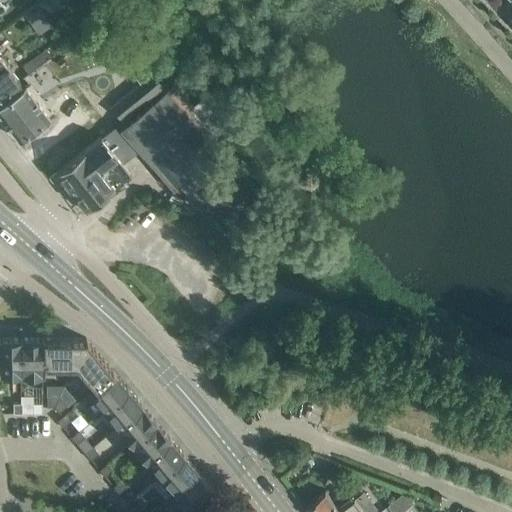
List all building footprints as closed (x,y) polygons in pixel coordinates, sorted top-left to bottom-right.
[(29,60),(23,65),(29,74),(54,56),(47,47),(40,52),(29,60)] [(139,81),(111,105),(123,119),(163,85),(151,71),(134,48),(130,48),(114,48),(120,67),(128,65),(139,81)] [(0,95),(5,92),(19,81),(0,55),(0,95)] [(25,84),(0,103),(0,114),(19,139),(49,116),(25,84)] [(72,160),(56,172),(86,210),(131,174),(124,165),(123,164),(140,150),(161,174),(174,189),(198,168),(209,181),(228,163),(224,158),(209,141),(217,134),(173,84),(165,91),(153,101),(120,129),(117,125),(102,137),(101,137),(84,150),(72,160)] [(0,369),(21,369),(21,337),(0,337),(0,369)] [(43,369),(43,360),(43,337),(21,337),(21,369),(43,369)] [(75,360),(87,337),(43,337),(43,360),(75,360)] [(115,371),(87,337),(75,360),(96,385),(89,391),(90,392),(115,371)] [(129,387),(115,371),(90,392),(104,408),(129,387)] [(118,425),(143,404),(129,387),(104,408),(118,425)] [(47,396),(47,406),(55,406),(59,396),(47,396)] [(68,405),(59,396),(55,406),(60,412),(68,405)] [(43,412),(43,406),(43,402),(34,402),(34,412),(43,412)] [(22,413),(22,403),(13,403),(13,413),(22,413)] [(132,441),(157,420),(143,404),(118,425),(132,441)] [(65,413),(58,419),(63,426),(71,420),(65,413)] [(146,457),(171,437),(157,420),(132,441),(146,457)] [(72,436),(77,443),(85,436),(79,429),(72,436)] [(160,474),(185,453),(171,437),(146,457),(160,474)] [(86,452),(91,459),(99,453),(93,446),(86,452)] [(174,490),(199,470),(185,453),(160,474),(174,490)] [(107,462),(100,469),(105,476),(113,469),(107,462)] [(199,470),(174,490),(188,508),(195,502),(200,508),(212,498),(207,492),(213,487),(199,470)] [(121,479),(114,485),(119,492),(127,486),(121,479)] [(130,489),(122,496),(128,503),(136,496),(130,489)] [(306,506),(311,511),(367,511),(356,497),(341,508),(326,490),(306,506)] [(382,510),(383,511),(402,511),(415,502),(406,491),(388,505),(382,510)] [(139,500),(131,506),(136,511),(138,511),(145,507),(139,500)]
